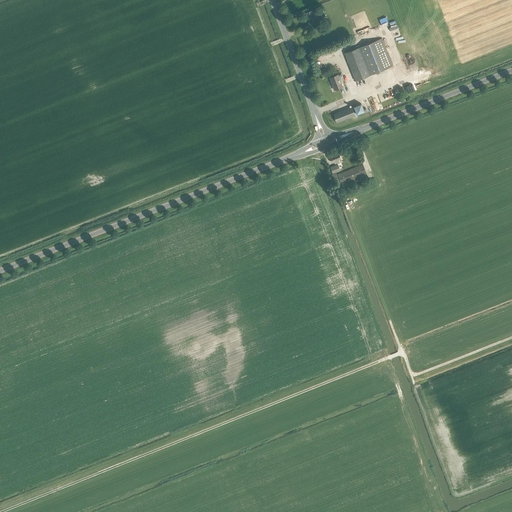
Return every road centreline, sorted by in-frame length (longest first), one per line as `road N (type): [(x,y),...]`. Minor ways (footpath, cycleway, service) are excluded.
road 1 (track): [(2,511),(402,353)]
road 2 (track): [(511,338),(411,377),(347,209),(376,190),(369,171)]
road 3 (tertiary): [(0,270),(298,153)]
road 4 (tertiary): [(356,131),(511,70)]
road 5 (tertiary): [(315,115),(272,0)]
